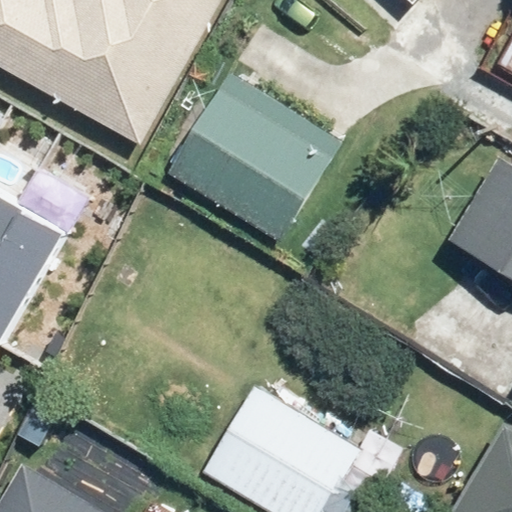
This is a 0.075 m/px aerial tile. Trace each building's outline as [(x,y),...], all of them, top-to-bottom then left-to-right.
[(0,0),(0,57),(148,139),(225,0),(0,0)] [(249,65),(181,169),(293,241),(361,137),(249,65)] [(511,168),(468,241),(511,267),(511,168)] [(0,177),(0,343),(7,347),(79,223),(0,177)] [(264,386),(213,471),(284,511),(339,511),(375,451),(264,386)] [(511,511),(511,436),(468,511),(511,511)] [(140,511),(47,455),(11,511),(140,511)]
